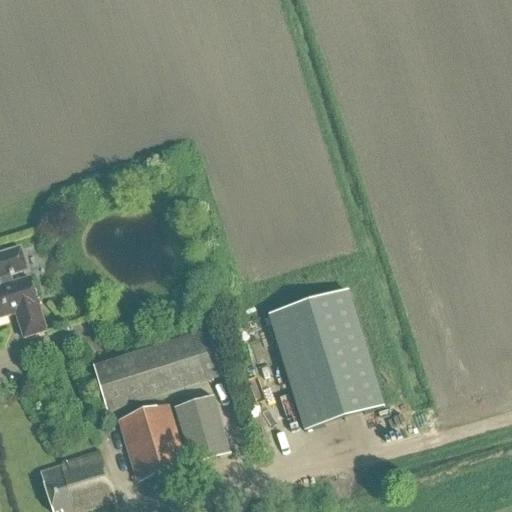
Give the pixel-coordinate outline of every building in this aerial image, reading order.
[(0,281),(0,282),(3,291),(0,291),(0,323),(17,318),(25,343),(48,335),(40,311),(40,310),(31,282),(13,288),(10,279),(28,273),(21,251),(0,258),(0,281)] [(269,319),(305,436),(385,411),(350,294),(269,319)] [(93,367),(108,417),(223,382),(208,332),(93,367)] [(175,413),(192,470),(232,459),(215,401),(175,413)] [(189,469),(171,409),(119,424),(138,485),(189,469)] [(97,511),(118,506),(102,455),(68,466),(69,469),(42,477),(53,511),(97,511)]
